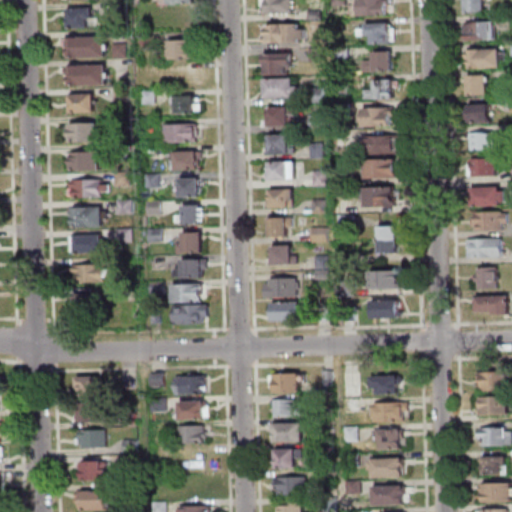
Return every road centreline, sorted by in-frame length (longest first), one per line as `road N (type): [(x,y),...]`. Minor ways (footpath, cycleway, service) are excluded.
road 1 (residential): [(42,511),(24,0)]
road 2 (residential): [(248,511),(230,0)]
road 3 (residential): [(447,511),(431,0)]
road 4 (residential): [(511,340),(243,347)]
road 5 (residential): [(243,347),(37,352)]
